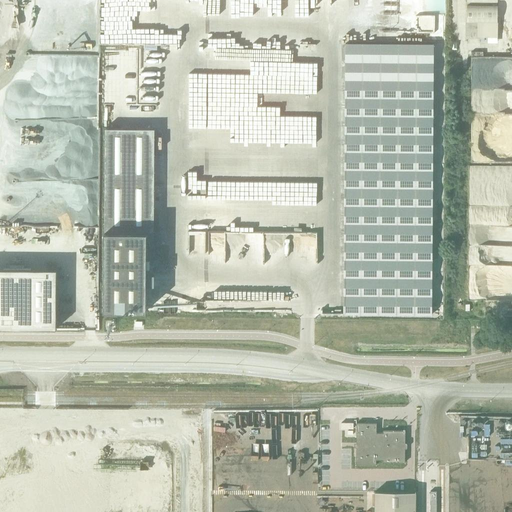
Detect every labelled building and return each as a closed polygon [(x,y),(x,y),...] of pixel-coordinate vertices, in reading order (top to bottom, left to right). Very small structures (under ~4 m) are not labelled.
[(478,36),(499,36),(499,4),(468,4),(467,33),(474,33),(474,26),(470,26),(470,22),(478,22),(478,36)] [(154,246),(155,128),(105,128),(104,310),(147,310),(147,246),(154,246)] [(60,206),(45,207),(45,219),(60,218),(60,206)] [(0,328),(57,329),(57,268),(0,267),(0,328)] [(434,318),(435,294),(374,293),(374,317),(434,318)] [(405,463),(405,443),(405,431),(383,430),(383,433),(376,433),(377,423),(357,423),(356,464),(376,465),(376,460),(383,460),(383,462),(405,463)] [(415,511),(416,492),(375,491),(374,511),(415,511)]
